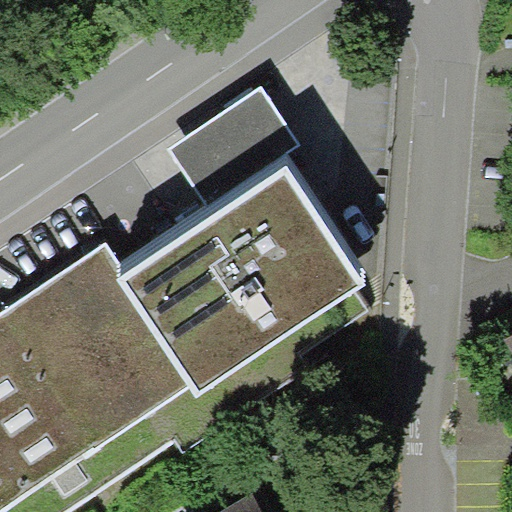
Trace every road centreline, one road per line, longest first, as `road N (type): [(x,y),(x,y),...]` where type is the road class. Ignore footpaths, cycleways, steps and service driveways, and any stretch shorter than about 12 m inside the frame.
road 1 (residential): [(429,0),(445,54),(421,511)]
road 2 (secondary): [(0,178),(265,0)]
